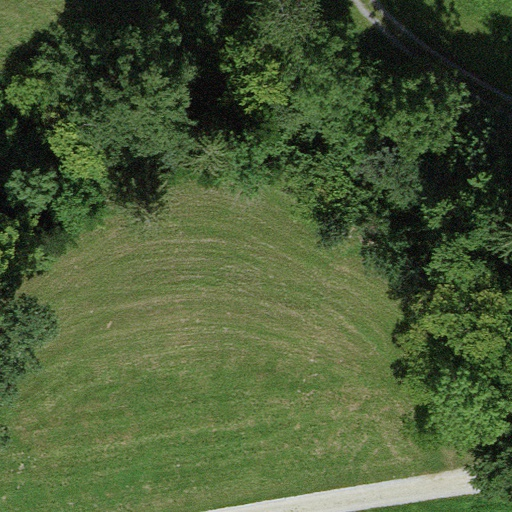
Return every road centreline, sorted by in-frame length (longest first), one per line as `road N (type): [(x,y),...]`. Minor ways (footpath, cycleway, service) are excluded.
road 1 (track): [(283,511),(511,474)]
road 2 (track): [(511,115),(459,84),(363,0)]
